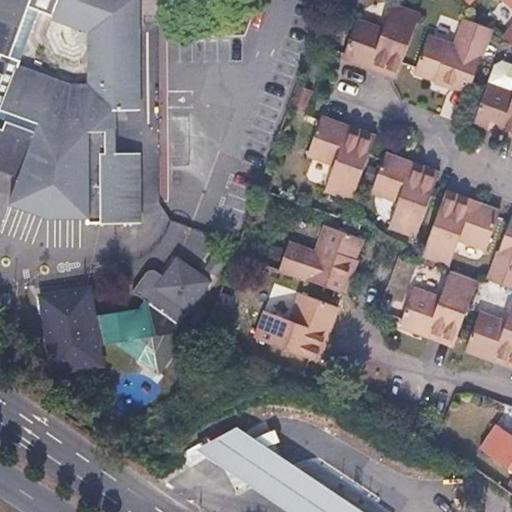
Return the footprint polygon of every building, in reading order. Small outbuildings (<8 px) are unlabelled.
[(0,0),(0,167),(25,177),(17,198),(63,215),(101,213),(103,232),(153,231),(150,162),(120,163),(119,120),(147,119),(143,31),(132,31),(131,0),(129,0),(0,0)] [(129,0),(131,0),(132,31),(143,31),(141,0),(129,0)] [(384,29),(356,19),(346,51),(345,56),(399,75),(404,61),(421,12),(406,7),(393,3),(384,29)] [(457,47),(429,37),(419,66),(417,72),(472,91),(473,87),(494,29),(467,19),(457,47)] [(511,90),(490,84),(487,92),(477,120),(511,132),(511,90)] [(322,117),(321,122),(308,154),(336,164),(326,191),(339,196),(354,201),(371,154),(377,137),(322,117)] [(388,154),(386,159),(375,189),(402,200),(392,226),(418,236),(434,194),(441,176),(441,174),(388,154)] [(447,193),(445,199),(424,256),(451,265),(461,239),(489,249),(500,217),(501,212),(447,193)] [(511,221),(490,280),(511,287),(511,221)] [(317,251),(290,242),(280,269),(339,291),(344,293),(363,239),(359,238),(326,226),(317,251)] [(83,282),(32,283),(34,360),(85,359),(84,341),(104,339),(140,374),(173,338),(171,335),(175,330),(170,325),(202,291),(173,264),(158,281),(149,272),(148,272),(144,272),(142,272),(139,274),(125,291),(138,303),(125,317),(83,318),(83,282)] [(442,298),(415,288),(405,317),(402,325),(456,344),(459,337),(478,282),(452,271),(442,298)] [(292,319),(265,309),(255,337),(312,358),(319,360),(338,306),(334,304),(302,293),(292,319)] [(511,306),(506,322),(480,312),(470,341),(471,341),(468,349),(511,364),(511,306)] [(511,436),(496,425),(480,448),(511,470),(511,436)] [(365,511),(266,444),(239,426),(197,448),(212,458),(221,464),(291,511),(365,511)]
